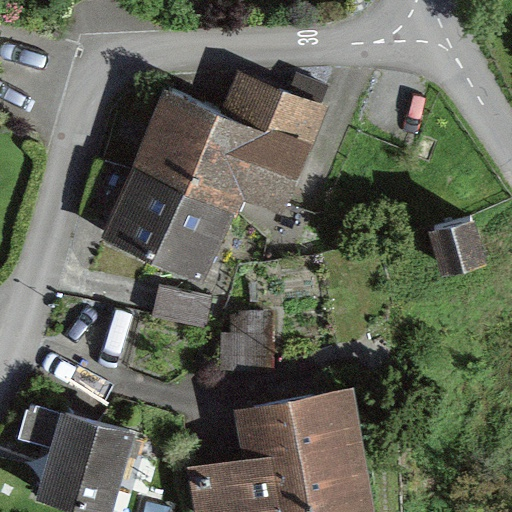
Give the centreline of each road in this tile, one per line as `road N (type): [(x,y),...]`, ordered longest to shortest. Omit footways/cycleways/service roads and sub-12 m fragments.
road 1 (residential): [(16,342),(87,108),(110,69),(148,54),(374,43),(437,24)]
road 2 (unclassified): [(511,144),(437,24)]
